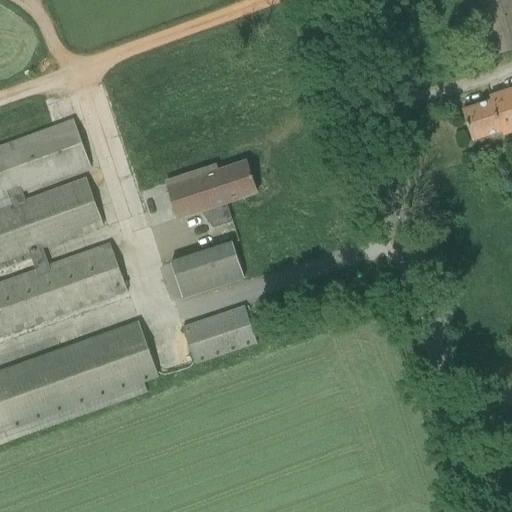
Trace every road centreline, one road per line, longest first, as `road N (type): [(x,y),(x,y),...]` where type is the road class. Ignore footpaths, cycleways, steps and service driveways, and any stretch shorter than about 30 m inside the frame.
road 1 (tertiary): [(492,511),(318,0)]
road 2 (track): [(270,0),(0,97)]
